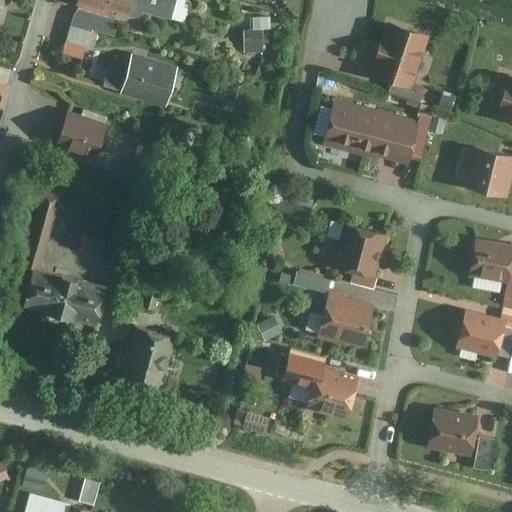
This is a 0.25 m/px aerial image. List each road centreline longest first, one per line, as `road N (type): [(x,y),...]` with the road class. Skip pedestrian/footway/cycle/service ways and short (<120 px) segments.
road 1 (residential): [(428,208),(295,171),(327,5)]
road 2 (tertiary): [(276,484),(0,411)]
road 3 (residential): [(46,0),(0,166)]
road 4 (residential): [(399,369),(428,208)]
road 5 (residential): [(375,510),(399,369)]
